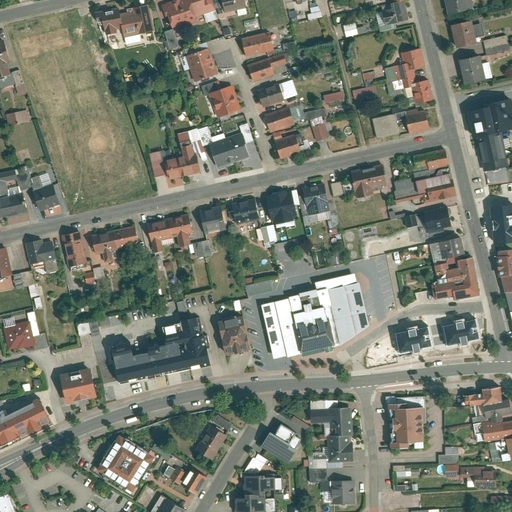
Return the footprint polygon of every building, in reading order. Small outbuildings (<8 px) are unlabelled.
[(175,0),(165,4),(174,27),(201,17),(194,0),(175,0)] [(194,0),(201,17),(220,10),(216,0),(194,0)] [(224,0),(228,12),(250,7),(248,0),(224,0)] [(289,19),(285,0),(260,0),(265,24),(289,19)] [(385,9),(388,24),(412,19),(407,0),(406,0),(394,2),(395,7),(385,9)] [(448,0),(451,13),(479,7),(477,0),(448,0)] [(156,30),(152,4),(136,6),(136,10),(125,12),(128,27),(129,34),(156,30)] [(128,27),(125,12),(124,5),(97,9),(100,29),(107,28),(108,34),(121,32),(120,27),(128,27)] [(308,19),(321,17),(320,6),(310,7),(311,13),(307,13),(308,19)] [(477,19),(454,24),(459,47),(482,42),(477,19)] [(365,33),(364,26),(356,28),(355,23),(343,25),(345,36),(365,33)] [(168,50),(179,47),(173,28),(163,31),(168,50)] [(271,34),(242,40),(246,57),(274,51),(271,34)] [(487,56),(510,50),(506,35),(483,41),(487,56)] [(7,40),(0,41),(0,76),(14,73),(11,63),(14,62),(7,40)] [(415,62),(417,68),(427,66),(423,47),(402,51),(405,64),(415,62)] [(210,50),(187,57),(191,70),(214,63),(210,50)] [(485,54),(461,60),(467,84),(491,78),(485,54)] [(283,55),(270,59),(272,68),(286,64),(283,55)] [(270,59),(249,66),(254,83),(275,77),(272,68),(270,59)] [(414,82),(419,81),(417,68),(415,62),(405,64),(396,66),(399,80),(404,78),(406,88),(415,86),(414,82)] [(214,63),(191,70),(195,83),(218,75),(214,63)] [(418,103),(434,100),(429,79),(419,81),(414,82),(415,86),(418,103)] [(281,85),(259,92),(264,107),(286,100),(281,85)] [(375,85),(352,91),(354,100),(377,94),(375,85)] [(235,86),(210,94),(218,118),(243,110),(235,86)] [(324,102),(344,101),(344,92),(323,94),(324,102)] [(495,106),(472,111),(479,137),(506,130),(511,129),(511,98),(494,103),(495,106)] [(290,108),(266,116),(272,133),(295,126),(290,108)] [(30,109),(8,113),(10,124),(32,120),(30,109)] [(426,110),(406,115),(411,134),(431,129),(426,110)] [(377,138),(399,133),(394,113),(372,119),(377,138)] [(326,125),(313,129),(317,142),(330,139),(326,125)] [(511,152),(506,130),(479,137),(487,169),(511,163),(511,152)] [(242,135),(211,145),(219,168),(250,157),(242,135)] [(296,136),(276,142),(281,159),(301,154),(296,136)] [(433,168),(450,164),(445,146),(415,154),(420,170),(432,166),(433,168)] [(202,173),(198,154),(182,158),(186,176),(202,173)] [(186,176),(182,158),(166,162),(171,180),(186,176)] [(383,166),(352,173),(358,200),(374,196),(373,189),(387,185),(383,166)] [(428,201),(457,194),(451,172),(420,179),(420,183),(396,189),(399,203),(427,196),(428,201)] [(331,182),(333,196),(347,194),(345,181),(331,182)] [(304,191),(310,216),(332,211),(326,186),(304,191)] [(56,187),(35,194),(42,212),(63,205),(56,187)] [(293,192),(267,198),(274,226),(300,220),(293,192)] [(22,194),(1,199),(5,218),(27,213),(22,194)] [(257,200),(233,205),(238,226),(261,221),(257,200)] [(511,242),(511,204),(489,208),(494,244),(511,242)] [(424,212),(428,232),(453,227),(449,207),(424,212)] [(223,208),(201,213),(207,235),(228,231),(223,208)] [(409,226),(420,223),(418,213),(407,216),(409,226)] [(190,216),(168,220),(172,238),(178,237),(180,247),(191,245),(189,235),(194,234),(190,216)] [(168,220),(149,225),(155,255),(165,253),(162,240),(172,238),(168,220)] [(137,227),(114,232),(118,251),(126,250),(128,259),(135,257),(133,248),(141,247),(137,227)] [(80,232),(62,236),(70,268),(88,264),(80,232)] [(114,232),(93,237),(97,256),(104,254),(106,264),(115,262),(113,252),(118,251),(114,232)] [(444,259),(466,254),(462,237),(440,242),(444,259)] [(54,239),(27,244),(32,266),(58,261),(54,239)] [(6,248),(0,249),(0,279),(13,276),(6,248)] [(511,273),(511,249),(497,251),(502,275),(511,273)] [(328,265),(337,264),(336,256),(327,257),(328,265)] [(452,270),(449,271),(449,272),(451,282),(433,286),(436,300),(456,296),(457,300),(481,295),(472,257),(462,259),(463,267),(452,270)] [(449,271),(452,270),(451,262),(437,265),(439,274),(449,272),(449,271)] [(511,273),(502,275),(505,293),(511,291),(511,273)] [(355,274),(313,283),(315,293),(357,283),(355,274)] [(271,280),(245,285),(248,297),(273,291),(271,280)] [(339,347),(367,328),(357,283),(315,293),(260,305),(271,361),(339,347)] [(177,303),(180,312),(187,309),(184,300),(177,303)] [(250,349),(243,316),(219,322),(226,354),(250,349)] [(99,318),(100,328),(111,327),(109,317),(99,318)] [(181,323),(191,369),(210,365),(207,349),(210,348),(207,335),(204,336),(200,318),(181,323)] [(76,324),(79,336),(92,333),(92,336),(100,334),(97,319),(76,324)] [(468,345),(468,342),(480,339),(476,319),(442,326),(447,346),(461,343),(462,346),(468,345)] [(30,322),(4,328),(10,351),(35,346),(30,322)] [(153,347),(159,376),(191,369),(181,323),(162,326),(166,345),(159,347),(159,345),(153,347)] [(421,352),(420,349),(432,347),(428,326),(395,333),(399,354),(413,351),(414,353),(421,352)] [(120,384),(148,378),(143,354),(133,356),(130,342),(112,346),(113,351),(109,352),(111,362),(115,361),(120,384)] [(148,378),(159,376),(153,347),(149,347),(150,352),(143,354),(148,378)] [(91,369),(61,375),(66,403),(97,397),(91,369)] [(504,401),(502,387),(484,389),(484,393),(466,395),(467,405),(486,403),(504,401)] [(427,449),(425,396),(387,398),(389,451),(427,449)] [(40,399),(6,416),(3,410),(0,411),(0,446),(2,450),(22,440),(20,435),(51,420),(40,399)] [(510,400),(504,401),(486,403),(488,418),(491,418),(492,423),(505,421),(504,415),(511,414),(510,400)] [(351,409),(312,409),(310,422),(330,423),(352,424),(351,409)] [(213,460),(232,423),(216,415),(212,424),(211,423),(196,452),(213,460)] [(511,419),(505,421),(492,423),(482,424),(485,441),(506,438),(511,437),(511,419)] [(330,423),(327,423),(329,460),(350,459),(349,436),(352,436),(352,424),(330,423)] [(268,431),(259,447),(287,463),(302,438),(279,424),(273,434),(268,431)] [(117,434),(96,471),(135,493),(156,456),(117,434)] [(445,455),(438,455),(439,463),(458,463),(458,447),(445,447),(445,455)] [(234,511),(264,511),(264,490),(274,489),(273,476),(264,477),(259,477),(267,459),(255,453),(243,477),(243,498),(234,498),(234,511)] [(198,493),(206,477),(190,469),(188,474),(168,464),(163,476),(198,493)] [(411,477),(411,465),(393,467),(393,478),(411,477)] [(457,477),(457,465),(445,465),(445,477),(457,477)] [(496,488),(496,471),(482,471),(482,466),(461,466),(461,479),(474,479),(474,488),(496,488)] [(323,490),(323,503),(355,503),(355,480),(329,480),(329,490),(323,490)] [(14,511),(9,494),(0,497),(0,511),(14,511)] [(185,511),(186,510),(160,495),(150,511),(144,511),(143,511),(185,511)] [(511,503),(511,495),(493,496),(494,505),(511,503)] [(266,508),(274,508),(274,499),(265,499),(266,508)]
